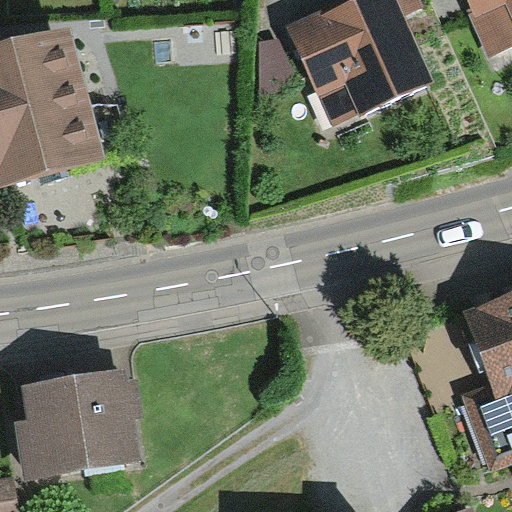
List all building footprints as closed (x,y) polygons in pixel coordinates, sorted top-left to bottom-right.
[(396,0),(372,0),(287,36),(328,133),(434,88),(396,0)] [(511,0),(463,0),(494,68),(511,59),(511,0)] [(0,194),(109,163),(71,34),(0,53),(0,194)] [(511,300),(462,321),(488,384),(463,394),(495,474),(511,466),(511,300)] [(132,373),(22,392),(27,427),(15,429),(23,486),(146,464),(132,373)] [(18,511),(15,484),(0,485),(0,511),(18,511)]
